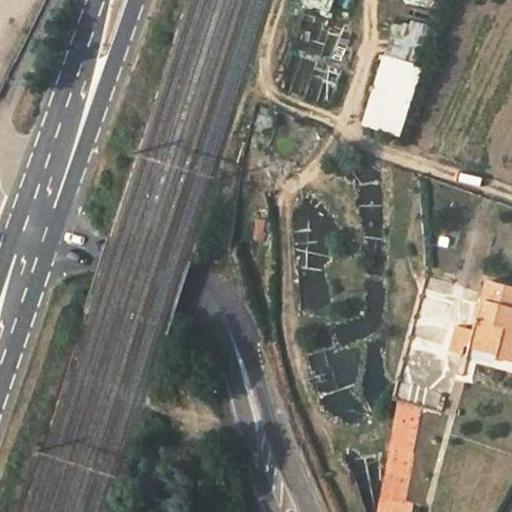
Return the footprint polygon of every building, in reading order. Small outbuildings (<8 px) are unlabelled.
[(307,0),(306,8),(335,15),(338,0),(307,0)] [(365,125),(398,136),(430,37),(415,32),(405,63),(386,57),(365,125)] [(511,362),(511,289),(487,283),(477,320),(478,320),(475,332),(472,342),(498,349),(496,359),(511,362)] [(470,349),(472,342),(475,332),(463,329),(455,327),(449,351),(457,354),(462,355),(464,347),(470,349)] [(376,511),(414,511),(415,505),(424,507),(429,480),(410,477),(423,407),(396,403),(376,511)]
